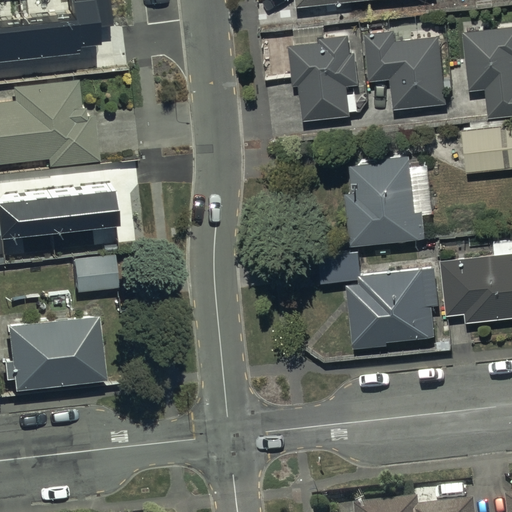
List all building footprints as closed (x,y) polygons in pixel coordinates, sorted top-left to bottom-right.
[(0,63),(81,55),(80,49),(113,45),(108,0),(72,0),(74,15),(0,22),(0,63)] [(511,20),(465,25),(471,83),(486,81),(489,112),(511,109),(511,20)] [(395,23),(364,26),(369,72),(391,70),(394,102),(446,96),(440,27),(396,32),(395,23)] [(321,34),(289,37),(292,72),(299,72),(303,113),(351,108),(348,78),(360,77),(356,44),(351,45),(350,28),(321,30),(321,34)] [(0,157),(45,152),(46,162),(102,156),(96,104),(86,106),(85,97),(81,98),(78,73),(13,81),(14,94),(0,95),(0,157)] [(511,118),(464,124),(468,164),(511,158),(511,118)] [(418,147),(351,155),(355,183),(345,184),(351,235),(428,226),(418,147)] [(116,190),(0,202),(0,236),(0,239),(120,226),(116,190)] [(511,245),(440,253),(446,307),(465,305),(466,314),(511,309),(511,245)] [(115,247),(71,253),(76,288),(119,282),(115,247)] [(362,272),(349,273),(353,338),(389,336),(388,331),(436,328),(434,296),(427,297),(425,259),(362,263),(362,272)] [(97,306),(6,317),(14,380),(105,370),(97,306)] [(419,493),(356,501),(357,511),(511,511),(511,492),(507,493),(508,511),(478,511),(477,497),(420,503),(419,493)]
